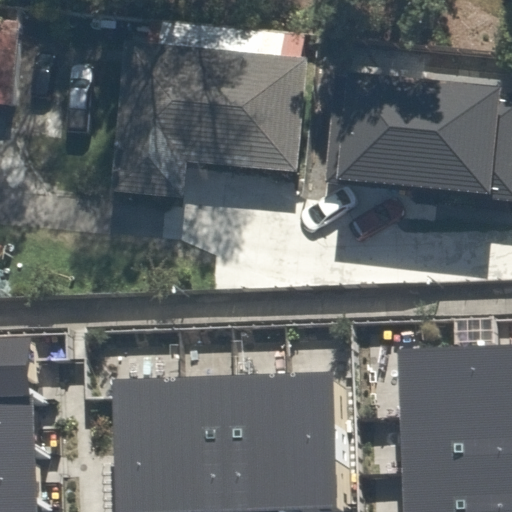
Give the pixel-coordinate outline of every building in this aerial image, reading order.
[(48,30),(0,27),(0,116),(43,119),(48,30)] [(304,59),(128,55),(124,210),(192,212),(193,175),(301,178),(304,59)] [(338,66),(327,180),(511,197),(511,100),(500,99),(501,82),(338,66)] [(0,341),(0,402),(31,401),(29,340),(0,341)] [(511,344),(398,349),(401,416),(511,411),(511,344)] [(332,371),(286,373),(291,506),(337,504),(332,371)] [(286,373),(236,375),(241,508),(291,506),(286,373)] [(236,375),(182,377),(188,509),(241,508),(236,375)] [(182,377),(112,380),(117,511),(188,509),(182,377)] [(31,401),(0,402),(0,457),(33,456),(31,401)] [(511,411),(401,416),(403,474),(511,470),(511,411)] [(0,457),(0,510),(35,510),(33,456),(0,457)] [(511,511),(511,470),(403,474),(403,511),(511,511)]
